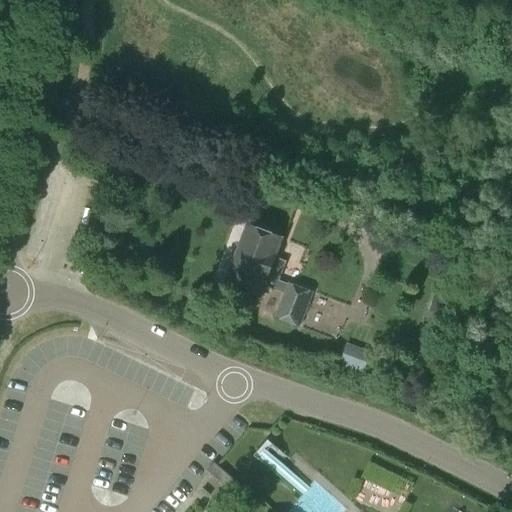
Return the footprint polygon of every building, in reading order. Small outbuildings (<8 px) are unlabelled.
[(277,257),(283,239),(248,225),(225,284),(261,297),(266,286),(284,294),(274,317),(297,326),(311,293),(278,280),(286,261),(277,257)] [(450,319),(456,300),(434,292),(428,312),(450,319)] [(442,334),(422,327),(409,365),(429,372),(442,334)] [(362,373),(369,350),(347,343),(339,366),(362,373)] [(407,386),(413,389),(414,389),(444,403),(449,391),(427,380),(412,374),(407,386)] [(370,461),(362,478),(406,498),(414,482),(370,461)] [(217,465),(213,462),(206,471),(209,473),(210,474),(226,486),(233,478),(217,465)] [(201,493),(207,498),(210,496),(203,490),(201,493)]
